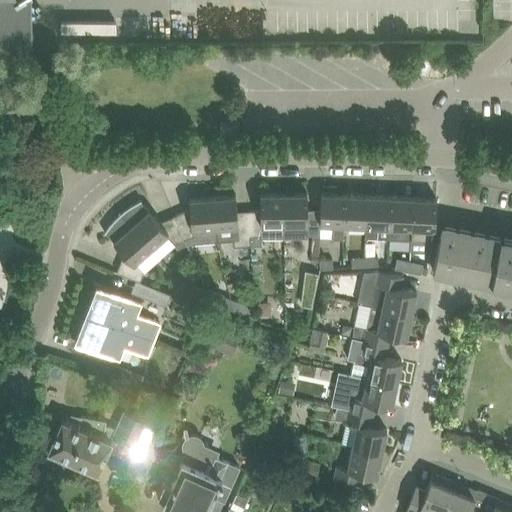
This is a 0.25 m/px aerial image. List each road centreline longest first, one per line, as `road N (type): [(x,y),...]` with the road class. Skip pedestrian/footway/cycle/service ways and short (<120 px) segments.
road 1 (unclassified): [(0,423),(51,288),(66,223),(108,178),(168,159),(438,159),(511,172)]
road 2 (unclassified): [(406,432),(441,299),(452,291),(511,303)]
